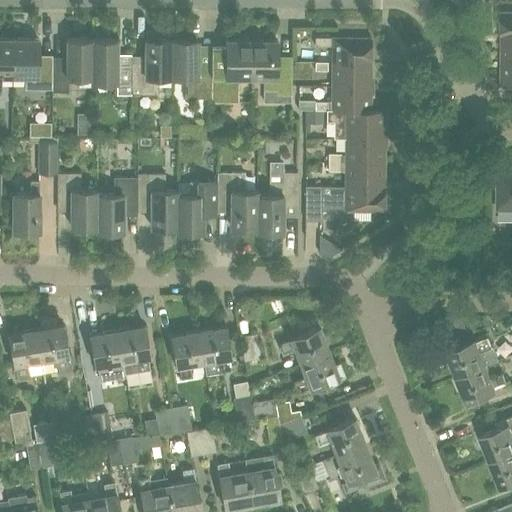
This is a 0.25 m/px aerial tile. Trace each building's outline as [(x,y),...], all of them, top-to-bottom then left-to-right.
[(511,11),(502,11),(502,36),(511,36),(511,11)] [(511,36),(502,36),(502,60),(511,59),(511,36)] [(372,62),(372,37),(315,37),(315,46),(332,46),(332,62),(372,62)] [(1,76),(13,76),(13,38),(0,38),(0,92),(0,93),(1,76)] [(68,82),(78,82),(78,77),(91,77),(91,82),(92,82),(92,39),(67,39),(67,65),(52,65),(52,62),(39,62),(39,38),(13,38),(13,76),(25,76),(25,88),(52,89),(52,91),(68,91),(68,82)] [(117,39),(92,39),(92,82),(117,82),(116,94),(131,94),(132,62),(117,62),(117,39)] [(132,62),(131,94),(132,105),(136,105),(136,102),(139,102),(139,93),(158,93),(159,77),(171,77),(172,39),(146,39),(146,62),(132,62)] [(188,77),(188,90),(185,90),(185,98),(197,98),(211,98),(211,90),(211,71),(197,71),(198,39),(172,39),(171,77),(188,77)] [(251,77),(252,40),(226,40),(225,63),(211,63),(211,71),(211,90),(238,90),(238,77),(251,77)] [(278,40),(252,40),(251,77),(263,77),(264,90),(277,90),(277,94),(291,94),(291,63),(278,63),(278,40)] [(511,59),(502,60),(501,85),(511,84),(511,59)] [(314,66),(315,70),(328,70),(327,61),(315,61),(314,66)] [(371,86),(372,62),(332,62),(332,70),(332,85),(371,86)] [(315,101),(315,109),(371,109),(371,86),(332,85),(332,101),(315,101)] [(385,109),(371,109),(315,109),(315,110),(326,110),(326,121),(334,122),(334,137),(385,138),(385,109)] [(304,110),(304,122),(323,123),(323,110),(304,110)] [(39,136),(51,135),(50,124),(44,124),(39,129),(39,136)] [(39,142),(39,173),(56,173),(58,137),(39,137),(40,142),(39,142)] [(345,138),(345,154),(329,153),(329,161),(345,161),(385,161),(385,138),(334,137),(334,138),(345,138)] [(385,185),(385,161),(345,161),(329,161),(329,170),(345,170),(345,185),(385,185)] [(71,227),(97,227),(97,193),(98,193),(98,189),(80,189),(81,172),(57,172),(57,203),(71,203),(71,227)] [(231,227),(256,228),(257,228),(257,194),(258,194),(258,190),(245,190),(245,172),(217,172),(217,181),(217,204),(231,204),(231,227)] [(270,194),(258,194),(257,194),(257,228),(256,228),(256,232),(283,232),(283,204),(297,204),(297,172),(283,172),(283,181),(270,181),(270,194)] [(151,227),(176,227),(177,227),(177,194),(178,194),(178,190),(165,189),(165,173),(137,173),(137,177),(137,204),(151,204),(151,227)] [(511,173),(498,173),(497,209),(511,209),(511,173)] [(137,208),(137,204),(137,177),(114,176),(114,193),(98,193),(97,193),(97,227),(97,231),(123,231),(123,208),(137,208)] [(40,230),(40,180),(30,180),(30,193),(13,193),(13,230),(40,230)] [(217,208),(217,204),(217,181),(190,181),(190,194),(178,194),(177,194),(177,227),(176,227),(176,231),(203,231),(203,208),(217,208)] [(344,210),(385,210),(385,185),(345,185),(345,186),(305,185),(305,220),(322,220),(322,210),(326,210),(326,207),(344,208),(344,210)] [(328,236),(322,239),(321,244),(324,251),(330,252),(336,249),(337,242),(333,237),(328,236)] [(64,324),(35,329),(43,373),(58,370),(69,368),(66,356),(69,356),(64,324)] [(145,325),(117,330),(125,373),(151,369),(148,357),(150,357),(145,325)] [(199,330),(204,362),(206,374),(221,371),(231,370),(229,358),(232,357),(226,326),(199,330)] [(295,350),(300,364),(330,352),(320,326),(290,338),(291,339),(279,344),(283,355),(295,350)] [(19,377),(30,375),(43,373),(35,329),(9,333),(14,365),(16,364),(19,377)] [(95,365),(98,365),(100,377),(125,373),(117,330),(90,334),(95,365)] [(192,377),(190,364),(204,362),(199,330),(171,335),(177,367),(179,366),(181,378),(192,377)] [(262,358),(257,333),(240,336),(244,361),(262,358)] [(489,337),(477,341),(476,339),(446,350),(456,376),(486,363),(481,351),(493,347),(489,337)] [(310,389),(340,378),(346,375),(340,362),(335,364),(330,352),(300,364),(305,377),(293,381),(297,392),(310,388),(310,389)] [(504,374),(492,379),(486,363),(456,376),(467,402),(497,390),(496,388),(507,383),(504,374)] [(238,422),(254,419),(252,402),(250,395),(234,398),(238,422)] [(296,402),(278,406),(277,398),(252,402),(254,419),(265,417),(265,418),(278,416),(279,425),(302,416),(296,402)] [(175,432),(186,431),(193,430),(188,404),(170,407),(175,432)] [(159,434),(175,432),(170,407),(154,410),(159,434)] [(25,444),(33,442),(26,408),(9,411),(11,417),(15,444),(25,444)] [(108,411),(91,414),(96,443),(107,441),(106,439),(113,438),(108,411)] [(74,416),(79,445),(96,443),(91,414),(74,416)] [(270,442),(282,442),(279,425),(278,416),(265,418),(270,442)] [(307,431),(302,416),(279,425),(282,442),(307,431)] [(511,416),(496,422),(497,428),(480,435),(490,461),(511,452),(511,416)] [(0,443),(15,444),(11,417),(0,419),(0,443)] [(319,445),(331,441),(336,454),(366,442),(356,418),(326,429),(327,430),(314,435),(319,445)] [(34,423),(36,439),(53,438),(51,421),(34,423)] [(213,426),(200,428),(204,454),(217,452),(213,426)] [(191,456),(204,454),(200,428),(193,430),(186,431),(191,456)] [(132,436),(119,438),(124,463),(136,461),(132,436)] [(111,465),(124,463),(119,438),(113,438),(106,439),(107,441),(111,465)] [(52,439),(39,441),(44,467),(56,465),(52,439)] [(39,441),(33,442),(25,444),(31,469),(44,467),(39,441)] [(341,479),(345,478),(347,481),(343,482),(346,489),(363,482),(364,486),(384,478),(380,468),(376,469),(366,442),(336,454),(341,466),(337,467),(341,479)] [(511,452),(490,461),(500,487),(511,482),(511,452)] [(244,459),(246,471),(248,470),(254,504),(280,499),(274,466),(272,454),(244,459)] [(320,488),(316,479),(324,476),(319,461),(309,465),(293,471),(303,494),(320,488)] [(217,464),(219,475),(225,509),(254,504),(248,470),(246,471),(231,473),(229,462),(217,464)] [(182,470),(185,481),(169,484),(173,511),(201,511),(196,480),(194,468),(182,470)] [(144,511),(173,511),(169,484),(167,476),(150,479),(150,476),(138,477),(140,489),(144,511)] [(103,483),(105,495),(90,498),(89,491),(88,491),(91,511),(120,511),(115,481),(103,483)] [(63,511),(91,511),(88,491),(72,494),(71,489),(60,491),(62,503),(63,511)] [(9,500),(11,511),(38,511),(38,508),(39,507),(36,495),(26,497),(25,494),(8,498),(9,500)] [(0,511),(11,511),(9,500),(0,501),(0,511)] [(511,511),(511,502),(492,511),(491,511),(511,511)]
